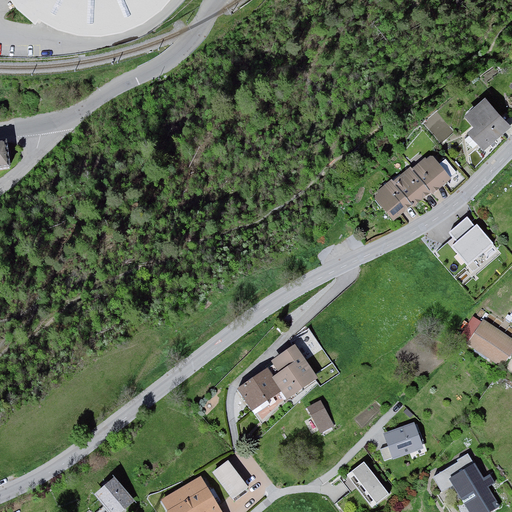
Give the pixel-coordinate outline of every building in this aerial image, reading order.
[(13,0),(16,5),(35,21),(38,17),(58,27),(90,33),(112,32),(133,25),(152,14),(167,0),(13,0)] [(511,130),(511,124),(491,99),(471,116),(479,126),(473,131),(484,144),(490,139),(495,145),(511,130)] [(8,147),(0,147),(0,171),(10,171),(8,147)] [(417,173),(434,193),(436,196),(456,180),(436,157),(417,173)] [(397,184),(416,207),(434,193),(417,173),(414,170),(397,184)] [(396,183),(377,198),(397,222),(416,207),(397,184),(396,183)] [(463,220),(435,240),(453,266),(481,246),(463,220)] [(473,320),(459,313),(454,323),(468,330),(473,320)] [(511,358),(511,340),(486,323),(470,347),(505,370),(511,358)] [(299,348),(275,364),(281,374),(277,377),(290,398),(319,380),(299,348)] [(284,394),(270,372),(240,392),(254,414),(284,394)] [(337,427),(324,400),(308,408),(320,435),(337,427)] [(416,425),(386,435),(394,460),(425,450),(416,425)] [(253,489),(232,462),(215,476),(235,502),(253,489)] [(392,497),(367,464),(348,478),(373,510),(392,497)] [(487,480),(479,466),(453,480),(470,511),(495,511),(502,509),(491,489),(497,485),(493,477),(487,480)] [(223,511),(204,478),(163,501),(169,511),(223,511)] [(125,511),(137,502),(116,479),(97,495),(112,511),(125,511)]
